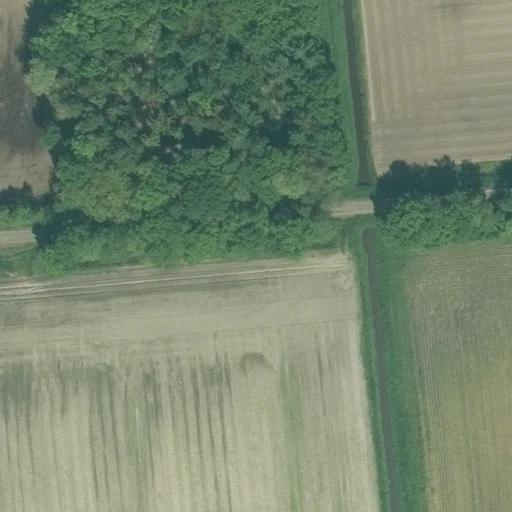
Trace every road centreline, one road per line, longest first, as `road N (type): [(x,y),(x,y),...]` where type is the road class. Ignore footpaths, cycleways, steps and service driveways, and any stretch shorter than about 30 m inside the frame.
road 1 (unclassified): [(0,237),(511,193)]
road 2 (track): [(419,511),(389,204)]
road 3 (track): [(345,207),(324,0)]
